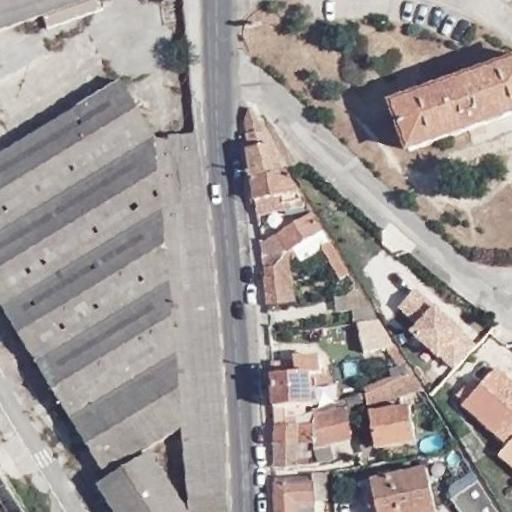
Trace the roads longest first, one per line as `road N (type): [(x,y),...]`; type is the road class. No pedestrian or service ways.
road 1 (tertiary): [(245,511),(219,83)]
road 2 (residential): [(219,83),(258,90),(511,285)]
road 3 (unknown): [(0,391),(75,511)]
